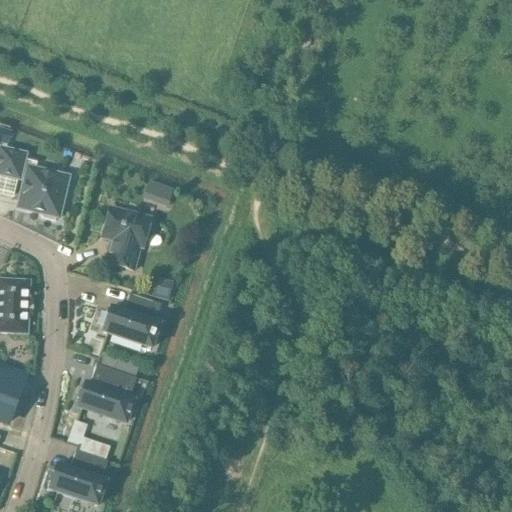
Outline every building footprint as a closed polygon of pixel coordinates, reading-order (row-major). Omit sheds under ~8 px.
[(23,161),(24,158),(1,152),(0,156),(0,176),(26,182),(19,210),(43,215),(42,219),(56,223),(57,219),(58,219),(62,201),(66,187),(67,180),(35,172),(37,165),(23,161)] [(138,198),(163,207),(170,189),(144,180),(138,198)] [(105,265),(134,273),(140,250),(143,251),(151,221),(110,210),(102,240),(111,242),(105,265)] [(0,335),(27,337),(27,317),(29,318),(30,303),(28,303),(29,284),(0,282),(0,335)] [(103,334),(149,350),(157,327),(152,326),(154,318),(155,319),(159,308),(129,297),(123,316),(110,312),(103,334)] [(0,421),(8,425),(21,391),(5,385),(10,371),(0,366),(0,421)] [(78,408),(124,424),(131,402),(128,401),(134,382),(96,369),(91,387),(85,386),(78,408)] [(49,491),(96,507),(103,485),(98,483),(100,476),(102,477),(105,465),(76,454),(69,473),(56,469),(49,491)]
